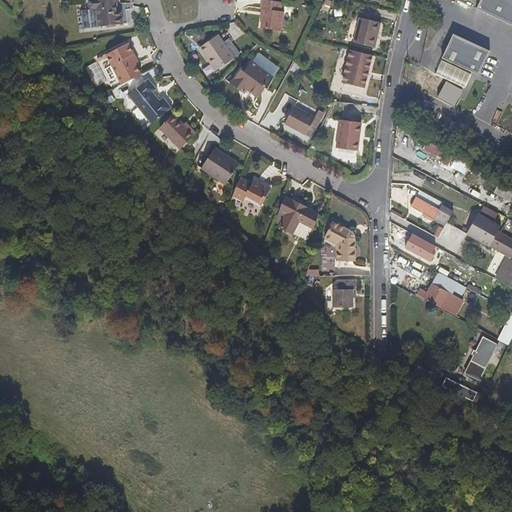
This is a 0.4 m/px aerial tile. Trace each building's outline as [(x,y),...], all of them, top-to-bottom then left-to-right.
[(124,25),(122,12),(120,12),(115,13),(114,9),(119,8),(119,6),(117,0),(98,0),(88,1),(89,12),(97,10),(100,29),(110,28),(124,25)] [(475,9),(511,25),(511,0),(454,0),(474,9),(475,9)] [(281,33),(284,14),(280,13),(282,5),(262,2),(261,11),(263,12),(261,30),(281,33)] [(372,48),(378,24),(357,19),(351,43),(372,48)] [(485,56),(488,50),(451,34),(440,58),(471,73),(482,54),(485,56)] [(216,71),(234,57),(217,37),(199,49),(216,71)] [(141,76),(135,64),(131,57),(134,54),(129,44),(107,57),(122,85),(141,76)] [(363,90),(371,56),(349,51),(341,84),(363,90)] [(476,75),(485,56),(482,54),(471,73),(473,73),(476,75)] [(469,74),(439,61),(434,73),(449,81),(454,83),(462,88),(469,74)] [(268,91),(275,79),(252,63),(245,72),(242,70),(231,85),(241,92),(244,87),(248,91),(259,98),(266,89),(268,91)] [(442,89),(446,82),(438,77),(434,75),(433,74),(423,69),(419,75),(421,77),(424,79),(422,82),(432,87),(434,84),(442,89)] [(449,81),(434,73),(433,74),(434,75),(438,77),(449,81)] [(174,107),(166,95),(163,98),(157,89),(159,87),(152,77),(130,93),(153,123),(174,107)] [(450,104),(458,88),(446,82),(442,89),(437,97),(450,104)] [(317,115),(297,104),(294,109),(314,120),(317,115)] [(306,136),(314,120),(294,109),(286,125),(306,136)] [(198,133),(192,128),(190,130),(184,125),(174,115),(161,128),(182,149),(198,133)] [(357,154),(361,124),(340,121),(336,150),(357,154)] [(423,148),(449,161),(454,152),(428,139),(423,148)] [(226,186),(239,165),(230,158),(228,159),(223,155),(223,153),(215,148),(202,168),(226,186)] [(262,208),(271,190),(263,185),(255,181),(253,185),(241,178),(233,196),(243,203),(245,199),(262,208)] [(273,187),(264,182),(263,185),(271,190),(273,187)] [(508,200),(511,193),(511,190),(499,182),(493,191),(508,200)] [(436,208),(406,191),(401,199),(432,216),(436,208)] [(315,230),(318,216),(307,210),(307,208),(294,201),(293,202),(285,198),(280,212),(286,216),(280,228),(293,235),(300,222),(315,230)] [(496,231),(498,226),(477,214),(470,226),(492,238),(496,231)] [(354,263),(354,242),(353,240),(351,234),(351,233),(334,222),(324,238),(336,246),(336,263),(354,263)] [(492,238),(470,226),(466,233),(466,234),(473,238),(481,242),(488,246),(492,238)] [(511,239),(499,233),(498,231),(493,239),(511,249),(511,239)] [(511,260),(509,259),(511,252),(511,249),(493,239),(488,246),(506,256),(501,266),(511,271),(511,260)] [(333,267),(332,260),(321,261),(322,269),(333,267)] [(511,271),(501,266),(494,278),(511,288),(511,287),(511,271)] [(442,307),(450,293),(453,287),(454,288),(454,290),(459,293),(463,285),(452,279),(438,272),(438,274),(432,286),(427,293),(425,298),(434,303),(442,307)] [(352,309),(353,297),(352,291),(356,291),(356,284),(338,284),(338,290),(333,291),(333,309),(352,309)] [(425,298),(427,293),(423,291),(419,297),(424,300),(425,298)] [(449,311),(457,296),(450,293),(442,307),(449,311)] [(508,345),(511,336),(511,311),(498,339),(508,345)] [(473,390),(498,344),(485,336),(464,372),(453,366),(452,367),(442,385),(474,401),(478,393),(476,392),(473,390)] [(442,385),(452,367),(423,353),(414,371),(442,385)] [(480,405),(484,396),(482,394),(478,392),(478,393),(474,401),(479,404),(480,405)]
